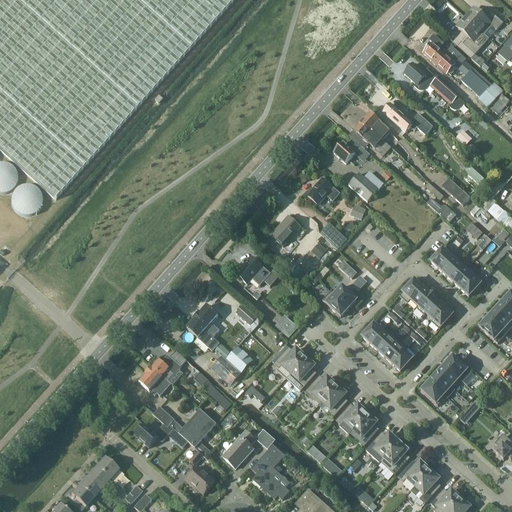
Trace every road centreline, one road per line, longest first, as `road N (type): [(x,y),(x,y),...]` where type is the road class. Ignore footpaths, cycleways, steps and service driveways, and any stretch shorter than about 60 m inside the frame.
road 1 (tertiary): [(0,463),(414,0)]
road 2 (residential): [(398,390),(464,317),(462,307),(414,271),(344,341)]
road 3 (residential): [(388,400),(510,505)]
road 4 (residential): [(510,486),(398,390)]
road 5 (residential): [(193,511),(102,428)]
